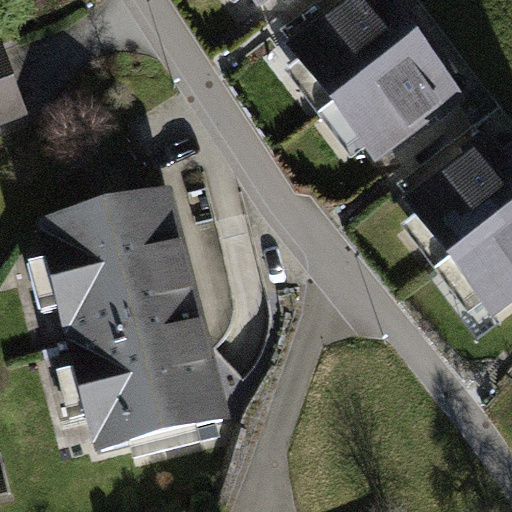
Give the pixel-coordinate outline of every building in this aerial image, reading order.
[(384,5),(380,0),(355,0),(350,4),(353,8),(295,52),(334,104),(421,39),(391,0),(384,5)] [(449,78),(421,39),(334,104),(373,156),(431,111),(435,116),(456,101),(443,83),(449,78)] [(0,56),(0,117),(20,109),(0,56)] [(502,160),(488,142),(467,158),(470,163),(412,207),(451,259),(511,213),(511,160),(508,155),(502,160)] [(165,196),(45,227),(48,239),(44,240),(67,331),(71,330),(76,349),(71,350),(94,441),(100,439),(103,451),(222,421),(165,196)] [(511,213),(451,259),(491,311),(511,295),(511,213)]
